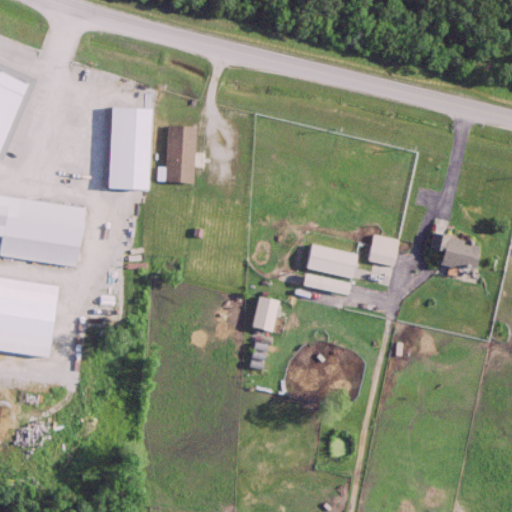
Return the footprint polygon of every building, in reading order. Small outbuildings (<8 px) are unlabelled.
[(191,185),(192,128),(164,127),(162,184),(191,185)] [(0,258),(75,268),(82,208),(0,198),(0,258)] [(426,251),(438,254),(436,265),(471,272),(476,245),(443,238),(446,223),(432,221),(426,251)] [(302,271),(348,280),(353,255),(307,247),(302,271)] [(393,252),(368,247),(364,263),(390,268),(393,252)] [(298,287),(344,299),(347,285),(302,273),(298,287)] [(275,302),(255,298),(249,330),(269,333),(275,302)]
